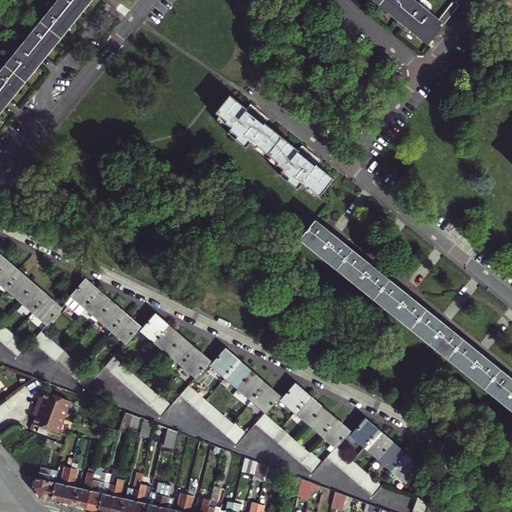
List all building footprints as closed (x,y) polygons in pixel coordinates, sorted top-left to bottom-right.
[(0,108),(87,0),(53,0),(0,66),(0,108)] [(455,0),(449,0),(435,17),(414,0),(372,0),(424,42),(458,2),(455,0)] [(497,0),(496,0),(490,7),(499,16),(506,9),(497,0)] [(230,123),(242,105),(232,97),(219,115),(222,117),(220,119),(233,128),(231,131),(234,133),(233,134),(249,147),(253,142),(230,123)] [(320,166),(321,164),(303,150),(302,152),(268,126),(270,123),(251,108),(249,111),(242,105),(230,123),(253,142),(259,147),(282,165),(286,168),(304,184),(310,188),(317,194),(322,197),(336,179),(320,166)] [(251,108),(270,123),(273,120),(254,105),(251,108)] [(282,165),(259,147),(258,148),(281,166),(282,165)] [(303,150),(321,164),(324,161),(306,147),(303,150)] [(304,184),(286,168),(284,170),(286,172),(284,174),(301,188),(304,184)] [(317,194),(310,188),(308,190),(316,196),(317,194)] [(298,241),(511,411),(511,376),(316,220),(298,241)] [(7,263),(0,271),(0,284),(7,290),(20,275),(7,263)] [(7,290),(21,302),(34,286),(20,275),(7,290)] [(82,314),(86,309),(99,294),(85,282),(68,303),(82,314)] [(21,302),(35,313),(48,298),(34,286),(21,302)] [(86,309),(100,320),(112,305),(99,294),(86,309)] [(48,298),(35,313),(49,325),(62,309),(48,298)] [(112,305),(100,320),(113,332),(126,317),(112,305)] [(157,343),(170,327),(156,315),(142,331),(157,343)] [(126,317),(113,332),(127,343),(139,328),(126,317)] [(0,331),(0,340),(1,342),(10,331),(5,326),(0,331)] [(157,343),(170,355),(184,339),(170,327),(157,343)] [(7,347),(12,341),(16,336),(10,331),(1,342),(7,347)] [(33,343),(38,347),(47,337),(42,333),(33,343)] [(30,347),(16,336),(12,341),(26,352),(30,347)] [(47,337),(38,347),(45,353),(53,342),(47,337)] [(184,339),(170,355),(184,366),(197,350),(184,339)] [(26,352),(12,341),(7,347),(21,358),(26,352)] [(53,342),(45,353),(51,358),(60,347),(57,345),(53,342)] [(60,347),(51,358),(57,362),(65,352),(60,347)] [(197,378),(211,361),(197,350),(184,366),(197,378)] [(225,350),(214,364),(228,376),(240,362),(225,350)] [(57,362),(63,368),(72,357),(70,355),(65,352),(57,362)] [(72,357),(63,368),(68,372),(77,361),(72,357)] [(104,370),(110,375),(119,363),(114,359),(104,370)] [(77,361),(68,372),(73,377),(83,366),(77,361)] [(228,376),(242,388),(253,374),(240,362),(228,376)] [(119,363),(110,375),(116,380),(125,368),(119,363)] [(80,379),(83,375),(88,370),(84,367),(83,366),(73,377),(79,381),(80,379)] [(116,380),(121,384),(131,373),(125,368),(116,380)] [(88,370),(83,375),(93,384),(98,378),(88,370)] [(131,373),(121,384),(127,389),(137,378),(131,373)] [(253,374),(242,388),(255,399),(267,386),(253,374)] [(80,379),(89,388),(93,384),(83,375),(80,379)] [(137,378),(127,389),(133,394),(143,383),(137,378)] [(88,389),(89,388),(80,379),(79,381),(88,389)] [(143,383),(133,394),(139,399),(148,388),(144,385),(143,383)] [(284,400),(298,412),(310,397),(296,385),(284,400)] [(267,386),(255,399),(269,411),(280,397),(267,386)] [(180,399),(186,404),(195,392),(189,387),(180,399)] [(148,388),(139,399),(145,404),(154,393),(148,388)] [(41,399),(38,406),(67,417),(73,402),(48,391),(45,397),(44,400),(41,399)] [(186,404),(192,409),(201,397),(195,392),(186,404)] [(154,393),(145,404),(150,409),(156,402),(159,397),(158,396),(154,393)] [(159,397),(156,402),(168,413),(172,408),(159,397)] [(192,409),(197,413),(207,402),(201,397),(192,409)] [(298,412),(311,423),(324,408),(310,397),(298,412)] [(168,413),(156,402),(150,409),(163,419),(168,413)] [(207,402),(197,413),(203,418),(212,407),(207,402)] [(35,423),(60,433),(67,417),(38,406),(35,413),(39,414),(37,417),(35,423)] [(212,407),(203,418),(209,423),(218,412),(212,407)] [(324,408),(311,423),(324,435),(337,419),(324,408)] [(209,423),(214,428),(224,417),(220,413),(218,412),(209,423)] [(131,431),(131,430),(135,416),(127,413),(121,429),(131,431)] [(135,416),(131,430),(139,431),(142,419),(135,416)] [(255,427),(261,432),(270,421),(264,416),(255,427)] [(214,428),(220,433),(230,421),(224,417),(214,428)] [(367,418),(355,434),(368,445),(381,430),(367,418)] [(337,419),(324,435),(338,446),(351,430),(337,419)] [(146,420),(142,436),(151,438),(154,423),(146,420)] [(220,433),(226,438),(231,432),(235,426),(234,425),(230,421),(220,433)] [(261,432),(267,437),(276,426),(270,421),(261,432)] [(235,426),(231,432),(243,441),(247,436),(235,426)] [(276,426),(267,437),(273,442),(282,431),(276,426)] [(166,447),(175,449),(179,433),(170,429),(166,447)] [(381,430),(368,445),(382,457),(396,442),(381,430)] [(287,435),(282,431),(273,442),(278,447),(287,435)] [(243,441),(231,432),(226,438),(238,448),(243,441)] [(278,447),(284,451),(293,440),(287,435),(278,447)] [(46,437),(44,446),(64,451),(65,445),(46,437)] [(284,451),(290,456),(299,445),(295,442),(293,440),(284,451)] [(396,442),(382,457),(396,469),(409,453),(396,442)] [(299,445),(290,456),(295,461),(305,450),(299,445)] [(328,457),(333,462),(343,450),(338,446),(328,457)] [(213,464),(221,466),(225,450),(217,447),(213,464)] [(305,450),(295,461),(301,466),(306,460),(311,455),(309,453),(305,450)] [(333,462),(339,467),(349,455),(343,450),(333,462)] [(409,453),(396,469),(410,480),(423,465),(409,453)] [(311,455),(306,460),(318,470),(322,464),(311,455)] [(339,467),(346,472),(355,461),(349,455),(339,467)] [(238,470),(244,471),(248,459),(241,456),(238,470)] [(248,459),(244,471),(255,474),(258,463),(248,459)] [(318,470),(306,460),(301,466),(313,476),(318,470)] [(41,461),(39,467),(53,470),(54,464),(41,461)] [(346,472),(351,477),(360,465),(355,461),(346,472)] [(258,463),(255,474),(254,478),(266,480),(269,467),(258,463)] [(54,464),(53,470),(50,481),(57,482),(61,466),(54,464)] [(360,465),(351,477),(356,481),(366,470),(360,465)] [(94,480),(101,481),(104,468),(98,466),(94,480)] [(204,468),(196,466),(194,474),(203,476),(204,468)] [(40,498),(52,500),(57,482),(50,481),(53,470),(39,467),(35,484),(34,489),(40,498)] [(269,467),(266,480),(278,483),(280,471),(269,467)] [(116,469),(112,484),(118,485),(121,475),(122,471),(116,469)] [(362,486),(367,480),(372,475),(369,472),(366,470),(356,481),(362,486)] [(52,500),(65,503),(71,474),(65,473),(62,484),(57,482),(52,500)] [(140,473),(136,489),(142,491),(145,475),(140,473)] [(65,503),(76,506),(80,488),(75,486),(77,476),(71,474),(65,503)] [(121,475),(118,485),(124,487),(127,476),(121,475)] [(372,475),(367,480),(380,491),(383,486),(383,485),(372,475)] [(76,506),(87,508),(94,480),(88,478),(86,489),(80,488),(76,506)] [(291,478),(288,491),(300,493),(303,481),(291,478)] [(100,511),(104,493),(98,492),(101,481),(94,480),(87,508),(100,511)] [(375,497),(380,491),(367,480),(362,486),(375,497)] [(100,511),(102,511),(111,511),(118,485),(112,484),(110,495),(104,493),(100,511)] [(118,485),(111,511),(123,511),(127,499),(122,498),(124,487),(118,485)] [(160,486),(158,495),(164,496),(166,488),(160,486)] [(166,488),(164,496),(170,498),(172,489),(166,488)] [(127,499),(123,511),(136,511),(142,491),(136,489),(133,500),(127,499)] [(211,507),(217,508),(221,490),(215,489),(214,494),(211,507)] [(142,491),(136,511),(147,511),(150,504),(146,503),(148,492),(142,491)] [(183,492),(181,500),(187,502),(189,493),(183,492)] [(152,493),(150,504),(155,505),(158,495),(152,493)] [(209,511),(211,507),(214,494),(207,493),(202,511),(209,511)] [(333,510),(341,511),(343,511),(347,496),(337,493),(333,510)] [(147,511),(160,511),(164,496),(158,495),(155,505),(150,504),(147,511)] [(164,496),(160,511),(172,511),(173,510),(167,509),(170,498),(164,496)] [(181,500),(175,499),(173,510),(179,511),(181,500)] [(232,499),(229,511),(231,511),(234,511),(237,501),(238,500),(232,499)] [(420,499),(417,506),(431,511),(433,504),(420,499)] [(184,511),(187,502),(181,500),(179,511),(173,510),(172,511),(184,511)] [(234,511),(241,511),(243,503),(237,501),(234,511)] [(184,511),(191,511),(194,503),(187,502),(184,511)]
